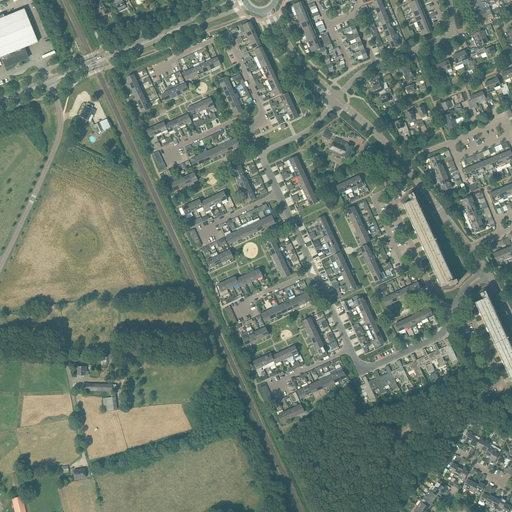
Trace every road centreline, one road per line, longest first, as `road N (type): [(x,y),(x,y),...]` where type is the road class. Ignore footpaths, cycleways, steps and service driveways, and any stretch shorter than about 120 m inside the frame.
road 1 (unclassified): [(0,271),(57,140),(51,82)]
road 2 (residential): [(248,121),(257,117),(259,100),(225,36),(152,70)]
road 3 (residential): [(419,259),(387,191),(373,197),(404,267),(410,264)]
road 4 (unclassified): [(83,454),(65,360),(0,356)]
road 5 (residential): [(452,308),(439,336),(369,366),(347,348)]
